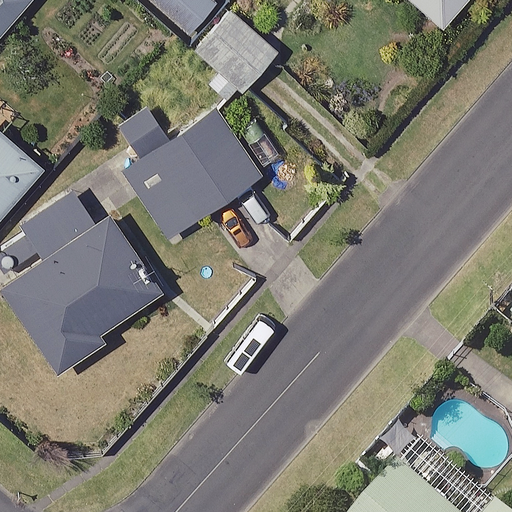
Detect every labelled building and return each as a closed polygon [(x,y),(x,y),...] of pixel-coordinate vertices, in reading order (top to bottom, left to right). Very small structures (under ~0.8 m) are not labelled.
[(0,0),(0,20),(18,0),(0,0)] [(205,0),(155,0),(182,25),(205,0)] [(412,0),(435,19),(452,0),(412,0)] [(222,2),(188,42),(236,84),(270,44),(222,2)] [(211,97),(116,160),(162,229),(257,166),(211,97)] [(0,198),(36,157),(0,125),(0,198)] [(101,201),(0,268),(0,292),(48,364),(98,330),(93,322),(155,281),(101,201)] [(479,511),(455,511),(391,458),(344,511),(502,511),(489,500),(479,511)]
